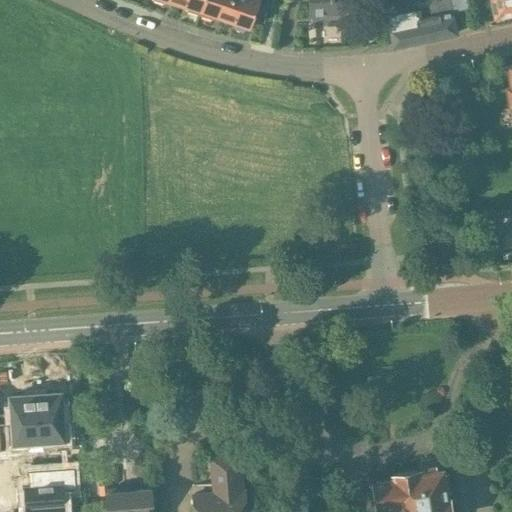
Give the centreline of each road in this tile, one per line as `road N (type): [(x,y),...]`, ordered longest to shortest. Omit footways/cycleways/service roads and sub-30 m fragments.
road 1 (tertiary): [(0,333),(392,304)]
road 2 (residential): [(361,69),(307,70),(225,56),(73,0)]
road 3 (residential): [(392,304),(361,69)]
road 4 (residential): [(511,38),(361,69)]
